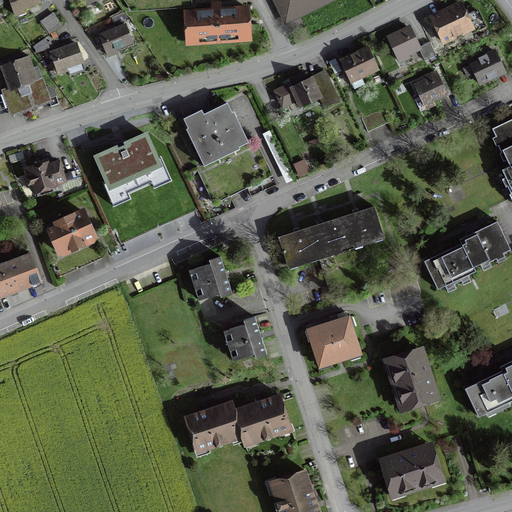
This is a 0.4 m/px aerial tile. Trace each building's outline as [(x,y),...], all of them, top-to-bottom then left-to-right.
[(22,10),(39,4),(37,0),(8,0),(14,16),(23,13),(22,10)] [(274,0),(285,23),(331,0),(274,0)] [(465,17),(460,5),(431,19),(443,43),(471,30),(473,33),(485,27),(477,11),(465,17)] [(247,9),(220,11),(219,6),(211,7),(212,11),(185,13),(185,23),(184,23),(184,30),(186,30),(187,42),(188,42),(188,40),(203,39),(203,43),(233,41),(232,37),(248,36),(248,38),(249,38),(248,26),(249,26),(249,18),(247,18),(247,9)] [(113,23),(126,18),(123,13),(111,18),(113,23)] [(40,23),(49,35),(61,26),(53,15),(40,23)] [(125,26),(99,36),(107,57),(117,54),(115,50),(132,44),(125,26)] [(398,59),(418,49),(409,29),(388,39),(398,59)] [(435,55),(429,43),(423,46),(429,58),(435,55)] [(66,68),(82,63),(76,45),(50,54),(57,75),(67,71),(66,68)] [(377,70),(367,49),(340,62),(350,83),(377,70)] [(479,85),(504,73),(494,52),(477,61),(479,63),(471,67),(479,85)] [(10,90),(3,92),(11,114),(48,101),(50,107),(58,105),(53,90),(48,88),(44,89),(40,78),(39,79),(36,69),(32,70),(28,57),(2,67),(10,90)] [(334,74),(340,71),(335,60),(328,63),(334,74)] [(338,101),(324,72),(291,88),(290,85),(276,92),(282,106),(296,100),(301,109),(320,100),(324,108),(338,101)] [(415,87),(424,105),(446,95),(436,74),(422,80),(424,83),(415,87)] [(183,120),(204,165),(246,145),(226,104),(203,116),(201,111),(183,120)] [(381,110),(361,119),(367,133),(388,123),(381,110)] [(511,192),(511,120),(492,130),(510,167),(501,171),(511,192)] [(150,122),(136,128),(139,135),(153,129),(150,122)] [(120,149),(113,134),(98,140),(115,178),(155,161),(145,138),(120,149)] [(254,141),(246,145),(204,165),(195,169),(212,204),(271,175),(254,141)] [(55,185),(64,182),(58,163),(49,166),(48,163),(26,170),(29,178),(25,179),(28,186),(31,185),(34,194),(56,187),(55,185)] [(383,237),(373,208),(278,238),(287,267),(383,237)] [(84,241),(94,237),(83,213),(73,217),(71,216),(55,223),(55,229),(49,232),(57,251),(63,248),(68,251),(83,244),(84,241)] [(495,257),(510,250),(496,222),(459,240),(461,244),(424,262),(437,290),(452,283),(453,285),(460,281),(459,279),(475,272),(473,268),(487,261),(489,265),(497,261),(495,257)] [(0,297),(40,282),(30,255),(7,264),(5,260),(0,262),(0,297)] [(220,298),(231,294),(219,258),(208,261),(209,264),(188,271),(198,301),(219,294),(220,298)] [(483,359),(511,345),(511,296),(464,319),(483,359)] [(255,358),(266,355),(254,318),(243,322),(244,325),(223,332),(233,362),(253,355),(255,358)] [(330,363),(330,365),(349,359),(349,357),(359,354),(347,318),(337,321),(337,320),(318,326),(318,327),(308,331),(319,366),(330,363)] [(402,401),(405,409),(428,401),(430,405),(437,402),(422,354),(414,356),(413,353),(389,360),(392,368),(389,373),(397,399),(402,401)] [(511,361),(499,368),(501,372),(464,389),(478,417),(511,401),(511,361)] [(289,427),(279,396),(234,411),(241,433),(244,442),(253,439),(255,441),(279,434),(280,430),(289,427)] [(234,411),(231,403),(185,418),(195,449),(205,446),(207,448),(231,440),(232,437),(241,433),(234,411)] [(426,446),(385,460),(388,467),(384,469),(391,492),(399,490),(404,492),(430,484),(432,479),(440,477),(432,453),(428,454),(426,446)] [(317,511),(304,471),(273,481),(276,491),(274,493),(279,511),(317,511)]
